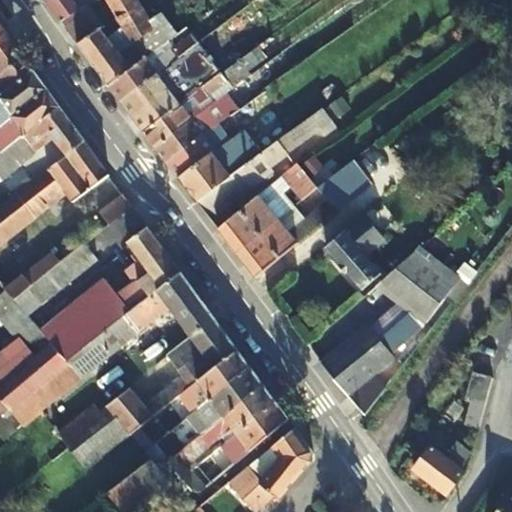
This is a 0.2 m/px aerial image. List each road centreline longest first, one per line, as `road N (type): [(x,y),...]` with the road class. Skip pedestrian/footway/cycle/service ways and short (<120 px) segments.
road 1 (tertiary): [(20,0),(70,88),(182,218),(394,511)]
road 2 (track): [(511,263),(364,467)]
